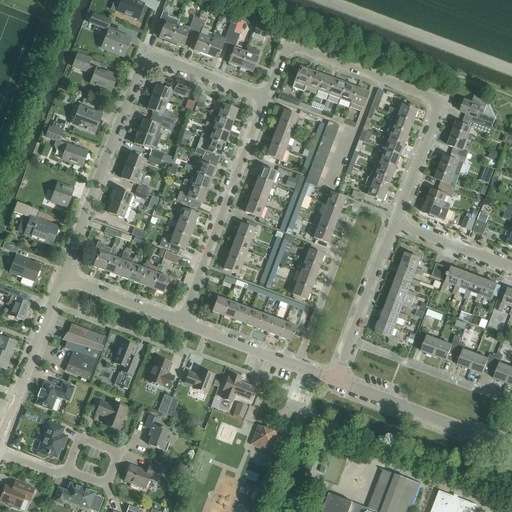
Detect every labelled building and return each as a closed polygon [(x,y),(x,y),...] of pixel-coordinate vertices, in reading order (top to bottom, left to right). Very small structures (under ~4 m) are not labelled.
[(121,0),(117,12),(138,20),(144,4),(133,0),(121,0)] [(164,43),(170,45),(176,28),(179,21),(168,17),(170,9),(164,7),(160,19),(165,21),(159,38),(164,40),(164,43)] [(223,10),(219,25),(227,27),(231,12),(223,10)] [(89,23),(102,29),(106,18),(93,13),(89,23)] [(189,30),(195,32),(199,20),(193,18),(189,28),(184,27),(183,30),(176,28),(170,45),(176,47),(177,45),(183,47),(188,32),(189,30)] [(204,22),(199,20),(195,32),(200,34),(199,36),(194,51),(205,56),(211,41),(206,39),(209,31),(202,28),(204,22)] [(223,43),(229,45),(234,33),(236,26),(230,23),(225,38),(223,43)] [(265,37),(266,35),(268,31),(256,26),(253,33),(265,37)] [(108,30),(101,48),(124,57),(131,39),(108,30)] [(229,45),(235,47),(239,35),(234,33),(229,45)] [(223,43),(225,38),(213,34),(211,41),(205,56),(217,60),(223,45),(223,43)] [(240,68),(252,73),(259,53),(258,51),(248,47),(245,53),(240,68)] [(240,68),(245,53),(234,49),(228,64),(240,68)] [(77,55),(73,67),(94,75),(90,84),(110,91),(116,77),(88,66),(90,60),(77,55)] [(304,90),(311,72),(300,67),(292,88),(303,93),(304,90)] [(304,90),(310,92),(311,89),(317,91),(323,76),(311,72),(304,90)] [(323,76),(317,91),(328,95),(334,80),(323,76)] [(336,81),(334,80),(328,95),(339,100),(345,85),(341,83),(342,82),(341,81),(338,80),(337,80),(336,81)] [(189,91),(191,85),(179,81),(177,87),(189,91)] [(345,85),(339,100),(350,104),(356,89),(345,85)] [(151,98),(167,104),(171,92),(156,86),(151,98)] [(175,87),(173,93),(185,98),(187,91),(175,87)] [(368,93),(356,89),(350,104),(349,108),(361,112),(368,93)] [(384,92),(378,90),(371,107),(377,109),(384,92)] [(188,104),(196,106),(199,96),(191,94),(188,104)] [(205,98),(200,96),(196,107),(201,110),(205,98)] [(348,113),(325,105),(327,100),(317,96),(313,107),(346,118),(348,113)] [(491,130),(495,121),(482,116),(488,102),(473,96),(471,103),(465,101),(460,113),(478,119),(476,125),(491,130)] [(300,101),(289,97),(286,103),(298,107),(300,101)] [(165,108),(167,104),(151,98),(147,109),(165,116),(162,122),(174,126),(176,120),(171,118),(172,115),(165,108)] [(217,118),(218,117),(233,122),(238,110),(222,104),(219,114),(211,111),(209,115),(217,118)] [(69,124),(95,133),(100,120),(95,118),(97,113),(79,106),(74,119),(71,118),(69,124)] [(412,123),(416,111),(401,106),(399,111),(390,108),(388,113),(391,114),(391,115),(412,123)] [(283,111),(279,122),(293,128),(298,116),(283,111)] [(392,128),(407,134),(412,123),(391,115),(390,119),(395,121),(392,128)] [(218,117),(217,118),(214,125),(206,122),(205,127),(213,130),(213,128),(229,134),(233,122),(218,117)] [(159,133),(161,128),(160,128),(143,121),(138,133),(159,140),(162,134),(159,133)] [(174,126),(162,122),(160,128),(161,128),(172,132),(174,126)] [(279,122),(275,134),(289,139),(293,128),(279,122)] [(328,122),(326,127),(337,131),(339,126),(328,122)] [(452,135),(467,140),(472,142),(474,136),(469,134),(471,129),(457,123),(452,135)] [(491,130),(476,125),(474,130),(489,135),(491,130)] [(326,127),(324,132),(336,136),(337,131),(326,127)] [(59,141),(63,133),(49,128),(45,138),(55,141),(54,146),(56,150),(64,154),(62,160),(81,168),(87,153),(67,145),(59,141)] [(202,134),(200,138),(208,141),(209,140),(224,145),(229,134),(213,128),(213,130),(210,137),(202,134)] [(407,134),(392,128),(388,139),(388,140),(403,145),(407,134)] [(324,132),(322,137),(334,141),(336,136),(324,132)] [(159,140),(138,133),(134,144),(151,150),(154,151),(156,148),(159,140)] [(275,134),(270,145),(285,150),(290,152),(292,147),(287,145),(289,139),(275,134)] [(452,153),(466,159),(468,154),(463,152),(467,140),(452,135),(448,146),(454,148),(452,153)] [(322,137),(321,142),(332,146),(334,141),(322,137)] [(384,151),(399,156),(403,145),(388,140),(388,139),(383,137),(381,142),(387,144),(384,151)] [(200,138),(198,145),(194,154),(203,157),(203,158),(217,163),(219,157),(220,157),(224,145),(209,140),(208,141),(200,138)] [(321,142),(319,147),(330,151),(332,146),(321,142)] [(285,150),(270,145),(266,156),(280,162),(285,150)] [(319,147),(317,152),(328,156),(330,151),(319,147)] [(161,160),(163,155),(151,150),(149,156),(161,161),(161,160)] [(380,162),(395,167),(399,156),(384,151),(382,156),(379,155),(377,160),(380,161),(380,162)] [(317,152),(315,157),(326,161),(328,156),(317,152)] [(501,154),(495,152),(492,160),(498,162),(501,154)] [(444,156),(439,168),(454,174),(459,175),(463,164),(464,164),(466,159),(452,153),(450,159),(444,156)] [(130,155),(125,167),(140,173),(145,161),(130,155)] [(161,161),(149,156),(147,162),(159,166),(161,161)] [(315,157),(313,162),(324,166),(326,161),(315,157)] [(203,158),(202,161),(201,163),(200,163),(198,169),(186,165),(184,170),(188,171),(187,174),(191,175),(195,177),(196,175),(211,180),(215,169),(215,168),(217,163),(203,158)] [(189,158),(187,164),(196,168),(198,162),(189,158)] [(313,162),(311,167),(322,172),(324,166),(313,162)] [(380,162),(376,173),(391,179),(395,167),(380,162)] [(140,173),(125,167),(121,179),(136,185),(140,173)] [(272,184),(272,183),(276,173),(262,167),(258,179),(272,184)] [(311,167),(309,172),(320,177),(322,172),(311,167)] [(450,185),(454,174),(439,168),(435,180),(441,182),(439,187),(454,192),(456,187),(450,185)] [(368,177),(366,182),(387,190),(391,179),(376,173),(372,171),(369,177),(368,177)] [(309,172),(307,177),(318,182),(320,177),(309,172)] [(191,175),(189,182),(184,180),(183,185),(191,188),(191,186),(207,192),(211,180),(196,175),(195,177),(191,175)] [(307,177),(305,183),(316,187),(318,182),(307,177)] [(297,181),(290,178),(287,186),(294,189),(297,181)] [(258,179),(254,190),(268,195),(270,188),(276,190),(278,186),(272,183),(272,184),(258,179)] [(387,190),(366,182),(365,186),(370,188),(367,196),(382,201),(387,190)] [(73,190),(57,184),(50,202),(66,208),(73,190)] [(136,191),(148,195),(150,190),(138,185),(136,191)] [(478,193),(484,196),(487,187),(481,185),(478,193)] [(202,204),(207,192),(191,186),(191,188),(188,195),(180,192),(178,197),(177,201),(199,209),(201,203),(202,204)] [(427,202),(446,209),(446,208),(449,210),(451,205),(449,204),(444,202),(446,196),(452,198),(454,192),(439,187),(437,192),(431,190),(427,202)] [(117,190),(112,202),(127,208),(132,196),(117,190)] [(254,190),(249,201),(264,207),(268,195),(254,190)] [(148,195),(136,191),(134,197),(145,201),(148,195)] [(353,191),(351,196),(363,201),(365,195),(353,191)] [(330,193),(326,204),(341,210),(345,198),(330,193)] [(259,218),(264,207),(249,201),(245,213),(259,218)] [(17,202),(13,212),(25,217),(29,207),(17,202)] [(127,208),(112,202),(108,213),(123,219),(127,208)] [(446,209),(427,202),(422,213),(437,219),(440,212),(444,213),(446,209)] [(326,204),(322,215),(337,221),(341,210),(326,204)] [(198,215),(183,209),(179,218),(171,215),(169,220),(177,223),(178,221),(193,227),(198,215)] [(511,214),(505,212),(502,218),(511,222),(511,214)] [(467,230),(472,215),(467,213),(461,228),(467,230)] [(478,220),(486,223),(489,216),(480,213),(478,220)] [(322,215),(317,227),(333,232),(337,221),(322,215)] [(17,232),(24,235),(52,245),(58,228),(30,218),(28,223),(21,220),(17,232)] [(165,232),(173,235),(173,233),(189,239),(193,227),(178,221),(177,223),(175,230),(167,227),(165,232)] [(241,224),(236,236),(251,241),(255,229),(257,224),(247,221),(245,226),(241,224)] [(477,221),(473,232),(483,236),(488,224),(477,221)] [(146,233),(148,226),(137,223),(134,229),(146,233)] [(328,244),(333,232),(317,227),(313,238),(328,244)] [(104,233),(116,237),(118,233),(106,228),(104,233)] [(143,239),(145,233),(134,229),(131,235),(135,236),(143,239)] [(173,233),(173,235),(170,242),(162,239),(161,243),(159,247),(178,254),(180,249),(184,250),(189,239),(173,233)] [(283,240),(288,241),(292,243),(294,238),(285,235),(283,240)] [(135,236),(133,241),(141,244),(143,239),(135,236)] [(236,236),(232,247),(246,252),(251,241),(236,236)] [(17,254),(19,247),(5,242),(2,248),(17,254)] [(93,267),(105,272),(111,257),(109,256),(111,250),(104,247),(105,245),(98,242),(92,258),(96,259),(93,267)] [(232,247),(228,258),(242,263),(246,252),(232,247)] [(112,248),(111,250),(109,256),(111,257),(105,272),(116,276),(122,261),(120,260),(115,258),(117,254),(115,253),(116,249),(112,248)] [(319,267),(324,255),(309,250),(305,261),(319,267)] [(123,252),(120,260),(122,261),(116,276),(128,280),(134,265),(132,265),(134,259),(126,256),(128,254),(123,252)] [(180,257),(166,252),(163,259),(177,264),(180,257)] [(212,264),(216,254),(211,252),(207,263),(212,264)] [(144,269),(137,266),(139,259),(140,259),(142,255),(138,254),(137,257),(135,256),(134,259),(132,265),(134,265),(128,280),(140,285),(145,269),(144,269)] [(405,254),(401,265),(416,271),(415,273),(423,276),(424,272),(417,269),(420,259),(405,254)] [(22,277),(20,283),(31,287),(33,282),(35,282),(41,266),(15,257),(9,272),(22,277)] [(238,275),(242,263),(228,258),(223,270),(238,275)] [(147,261),(144,269),(145,269),(140,285),(151,289),(157,274),(155,273),(148,270),(151,262),(147,261)] [(315,278),(319,267),(305,261),(300,272),(315,278)] [(439,280),(444,267),(436,264),(431,277),(439,280)] [(157,274),(151,289),(163,294),(169,278),(159,275),(163,267),(158,265),(155,273),(157,274)] [(401,265),(397,277),(412,282),(411,284),(419,287),(421,283),(412,280),(415,273),(416,271),(401,265)] [(461,272),(452,268),(451,268),(451,270),(444,267),(439,280),(444,282),(441,289),(445,291),(447,284),(455,287),(461,272)] [(311,289),(315,278),(300,272),(296,284),(311,289)] [(466,291),(472,276),(461,272),(455,287),(453,294),(456,295),(459,288),(466,291)] [(478,295),(483,280),(472,276),(466,291),(464,298),(467,299),(470,292),(478,295)] [(397,277),(392,288),(407,293),(407,295),(415,298),(416,294),(408,291),(411,284),(412,282),(397,277)] [(483,280),(478,295),(475,302),(479,304),(481,297),(491,300),(497,285),(483,280)] [(435,281),(433,287),(439,290),(441,284),(435,281)] [(307,301),(311,289),(296,284),(292,295),(307,301)] [(11,289),(10,290),(0,286),(0,294),(7,297),(5,304),(11,307),(8,316),(14,318),(23,321),(30,304),(17,299),(20,292),(11,289)] [(407,293),(392,288),(388,299),(403,305),(402,307),(410,310),(412,305),(404,302),(407,295),(407,293)] [(505,305),(511,308),(511,290),(508,289),(503,305),(501,304),(498,311),(502,312),(505,305)] [(421,305),(428,307),(431,298),(424,296),(421,305)] [(212,312),(224,316),(229,302),(217,298),(212,312)] [(388,299),(384,310),(399,316),(399,318),(406,321),(408,317),(400,314),(402,307),(403,305),(388,299)] [(240,306),(229,302),(224,316),(235,321),(240,306)] [(235,321),(246,325),(251,310),(240,306),(235,321)] [(246,325),(257,329),(263,315),(251,310),(246,325)] [(396,325),(399,318),(399,316),(384,310),(380,321),(395,327),(394,329),(402,332),(403,327),(396,325)] [(424,313),(418,311),(415,317),(421,320),(424,313)] [(257,329),(268,333),(274,319),(263,315),(257,329)] [(268,333),(279,337),(285,323),(274,319),(268,333)] [(392,336),(394,329),(395,327),(380,321),(375,333),(391,338),(390,340),(398,343),(399,339),(392,336)] [(297,327),(285,323),(279,337),(291,342),(297,327)] [(71,324),(67,335),(69,335),(64,349),(73,352),(68,365),(92,374),(106,337),(71,324)] [(434,357),(439,341),(427,337),(429,332),(423,330),(416,348),(422,350),(421,352),(434,357)] [(0,368),(4,370),(7,364),(16,342),(2,337),(1,338),(0,337),(0,368)] [(127,390),(132,376),(139,360),(132,358),(136,347),(121,341),(113,363),(123,367),(120,374),(119,373),(114,385),(127,390)] [(439,341),(434,357),(446,361),(447,359),(453,361),(459,343),(454,341),(452,346),(439,341)] [(459,343),(453,361),(458,363),(457,365),(470,370),(476,355),(464,350),(466,345),(459,343)] [(483,372),(489,375),(495,357),(490,355),(488,359),(476,355),(470,370),(482,375),(483,372)] [(495,357),(489,375),(495,377),(494,379),(506,384),(511,368),(500,364),(502,359),(495,357)] [(174,378),(167,375),(171,364),(157,358),(153,368),(152,368),(149,373),(151,374),(148,382),(162,387),(162,386),(170,389),(174,378)] [(89,380),(92,374),(68,365),(68,364),(65,371),(65,370),(64,371),(89,380)] [(184,384),(193,387),(193,389),(207,394),(214,375),(200,370),(198,376),(189,373),(184,384)] [(231,402),(234,397),(234,395),(249,400),(254,388),(239,383),(241,379),(231,375),(230,379),(228,378),(223,390),(225,391),(224,393),(222,399),(231,402)] [(38,397),(36,405),(51,411),(56,397),(69,402),(74,387),(63,383),(61,388),(44,382),(41,390),(38,397)] [(101,402),(100,404),(97,413),(107,417),(104,424),(119,430),(127,409),(112,403),(111,406),(101,402)] [(243,418),(247,406),(239,403),(234,414),(243,418)] [(169,407),(163,404),(160,413),(166,415),(169,407)] [(157,426),(159,419),(149,415),(145,427),(152,430),(150,435),(152,436),(149,445),(166,452),(170,443),(165,441),(169,430),(157,426)] [(63,428),(49,423),(38,452),(47,455),(48,453),(57,457),(62,443),(64,444),(66,437),(61,435),(63,428)] [(259,426),(252,446),(273,454),(274,452),(279,454),(281,447),(277,445),(281,434),(259,426)] [(347,446),(342,460),(347,461),(352,448),(347,446)] [(150,465),(147,472),(131,465),(128,472),(125,481),(131,483),(131,485),(132,487),(136,489),(138,488),(139,487),(145,489),(149,478),(158,482),(162,470),(150,465)] [(408,511),(419,484),(422,485),(380,469),(380,470),(383,471),(369,508),(366,507),(364,511),(362,511),(351,508),(349,511),(408,511)] [(19,510),(23,499),(29,501),(34,489),(15,482),(13,488),(5,486),(0,498),(0,500),(8,504),(7,505),(19,510)] [(59,488),(54,502),(62,505),(64,500),(96,511),(98,511),(103,499),(94,495),(94,493),(70,484),(67,492),(59,488)] [(439,491),(431,511),(474,511),(477,505),(439,491)] [(349,511),(351,508),(353,502),(329,494),(322,511),(349,511)]
